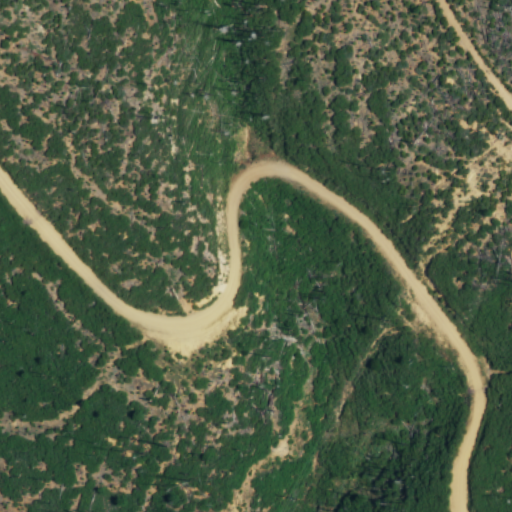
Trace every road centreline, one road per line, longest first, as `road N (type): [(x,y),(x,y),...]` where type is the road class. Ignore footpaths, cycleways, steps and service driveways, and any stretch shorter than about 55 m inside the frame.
road 1 (track): [(0,180),(82,275),(128,314),(179,327),(203,321),(232,284),(234,191),(245,177),(281,169),(322,191),(377,237),(468,361),(477,393),(457,464),(456,511)]
road 2 (track): [(511,103),(441,0)]
